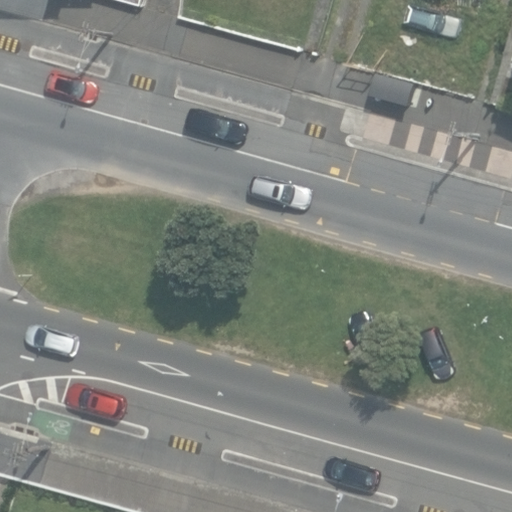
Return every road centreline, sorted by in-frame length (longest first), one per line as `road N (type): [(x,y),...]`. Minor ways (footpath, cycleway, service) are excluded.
road 1 (secondary): [(511,483),(0,339)]
road 2 (secondary): [(0,109),(511,245)]
